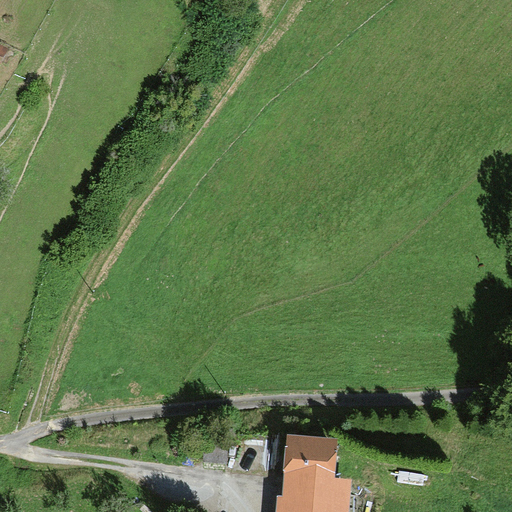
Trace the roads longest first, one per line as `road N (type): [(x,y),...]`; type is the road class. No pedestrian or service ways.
road 1 (track): [(285,0),(107,253),(56,356),(31,433)]
road 2 (track): [(511,391),(236,401),(31,433)]
